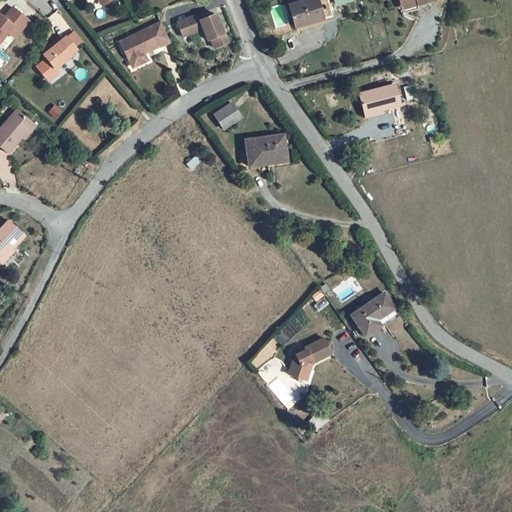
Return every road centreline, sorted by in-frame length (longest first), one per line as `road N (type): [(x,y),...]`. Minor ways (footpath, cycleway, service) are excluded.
road 1 (unclassified): [(262,62),(428,320),(451,343),(511,376)]
road 2 (residential): [(262,62),(155,128),(95,184),(67,225)]
road 3 (residential): [(67,225),(0,361)]
